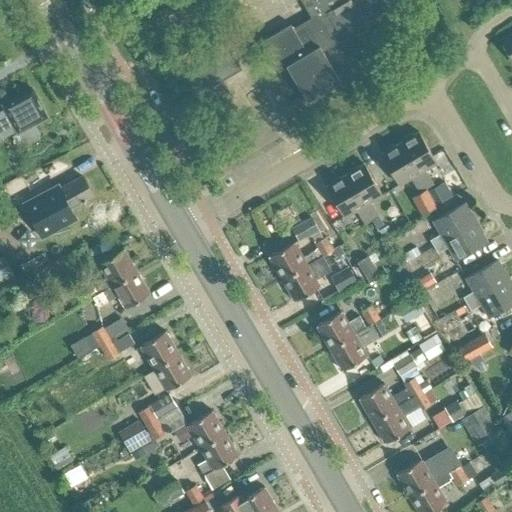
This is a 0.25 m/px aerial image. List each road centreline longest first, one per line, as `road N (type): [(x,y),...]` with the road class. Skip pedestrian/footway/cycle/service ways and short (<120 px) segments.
road 1 (primary): [(350,511),(181,227)]
road 2 (residential): [(181,227),(424,83)]
road 3 (primary): [(181,227),(45,0)]
road 4 (residential): [(424,83),(497,200),(511,205)]
road 5 (residential): [(511,119),(477,60),(464,56),(424,83)]
